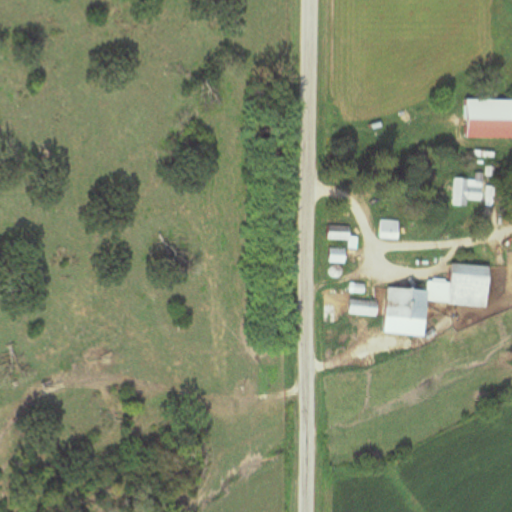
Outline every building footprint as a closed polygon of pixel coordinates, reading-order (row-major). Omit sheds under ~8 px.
[(511,99),(470,100),(470,139),(511,138),(511,99)] [(493,209),(495,185),(484,185),(485,180),(456,178),(454,205),(478,207),(478,208),(493,209)] [(401,221),(382,221),(382,241),(401,241),(401,221)] [(353,227),(330,227),(330,241),(353,241),(353,227)] [(349,250),(332,250),(332,265),(349,265),(349,250)] [(490,308),(493,267),(455,265),(454,283),(431,282),(430,291),(390,289),(388,335),(428,337),(430,304),(490,308)] [(352,316),(381,316),(381,302),(352,302),(352,316)]
